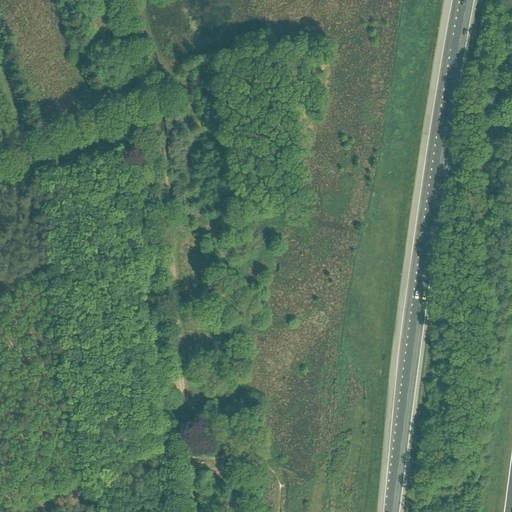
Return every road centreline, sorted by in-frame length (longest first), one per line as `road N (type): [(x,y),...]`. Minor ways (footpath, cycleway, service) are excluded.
road 1 (motorway): [(467,0),(392,511)]
road 2 (track): [(134,0),(157,70),(188,459)]
road 3 (track): [(0,178),(158,104)]
